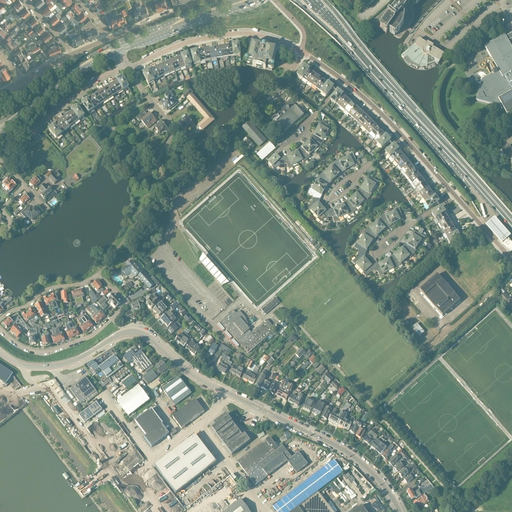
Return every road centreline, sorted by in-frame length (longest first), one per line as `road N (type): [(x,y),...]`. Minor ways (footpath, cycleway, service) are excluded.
road 1 (tertiary): [(224,392),(133,331),(50,367),(29,367),(0,352)]
road 2 (tertiary): [(399,511),(346,451),(224,392)]
road 3 (primary): [(511,227),(375,77)]
road 4 (residential): [(127,67),(186,42),(235,33),(303,53)]
road 5 (unknown): [(41,387),(112,470),(161,511)]
road 6 (residential): [(0,318),(48,288),(97,275),(126,303),(109,319)]
road 7 (unclassified): [(213,315),(157,254),(175,220),(164,188)]
road 8 (tertiary): [(122,49),(256,0)]
road 9 (residential): [(164,188),(156,162),(172,130),(127,67)]
road 10 (residential): [(0,329),(17,345),(46,352),(109,319)]
road 11 (residential): [(39,138),(31,131),(50,113),(120,66)]
